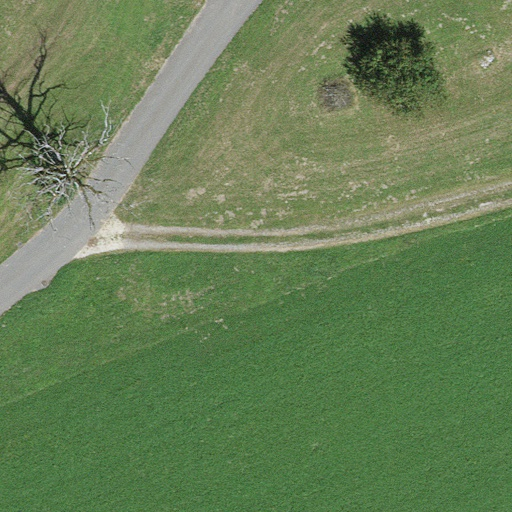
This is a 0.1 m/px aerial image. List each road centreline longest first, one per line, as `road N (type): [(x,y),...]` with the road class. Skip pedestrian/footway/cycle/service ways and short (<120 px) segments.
road 1 (track): [(66,220),(328,238),(511,182)]
road 2 (residential): [(0,285),(23,272),(120,157),(229,0)]
